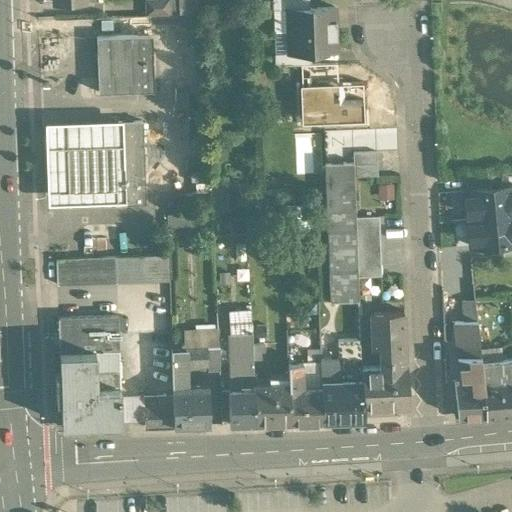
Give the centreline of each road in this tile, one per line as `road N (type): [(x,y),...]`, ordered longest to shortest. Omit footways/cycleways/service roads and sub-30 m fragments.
road 1 (residential): [(427,441),(403,0)]
road 2 (tertiary): [(427,441),(11,468)]
road 3 (secondary): [(11,468),(0,245)]
